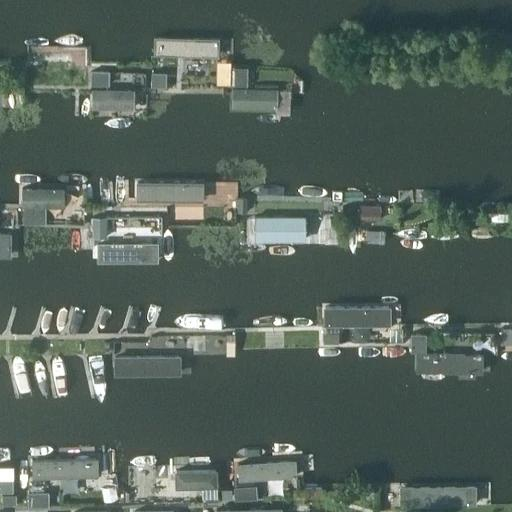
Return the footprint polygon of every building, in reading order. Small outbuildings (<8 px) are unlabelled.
[(224,35),(157,33),(156,56),(222,58),(224,35)] [(73,52),(31,52),(31,67),(72,67),(73,52)] [(234,66),(234,84),(247,85),(247,67),(234,66)] [(109,70),(91,70),(91,84),(109,84),(109,70)] [(166,72),(151,71),(151,85),(165,85),(166,72)] [(275,89),(232,88),(232,104),(275,106),(275,89)] [(131,90),(90,90),(90,108),(131,108),(131,90)] [(202,184),(136,184),(136,199),(202,199),(202,184)] [(20,205),(62,205),(62,187),(19,188),(20,205)] [(237,211),(237,198),(229,199),(229,211),(237,211)] [(247,199),(237,199),(238,210),(247,210),(247,199)] [(352,212),(351,219),(379,219),(379,206),(357,206),(357,212),(352,212)] [(36,211),(22,211),(22,221),(36,222),(36,211)] [(491,212),(490,221),(508,221),(508,212),(491,212)] [(106,216),(93,216),(93,236),(106,236),(106,216)] [(303,217),(253,217),(254,240),(304,240),(303,217)] [(9,232),(0,232),(0,254),(8,254),(9,232)] [(155,243),(96,243),(96,261),(155,262),(155,243)] [(389,307),(322,307),(323,324),(389,325),(389,307)] [(337,330),(325,330),(325,341),(337,341),(337,330)] [(511,330),(503,331),(503,344),(511,344),(511,330)] [(235,334),(225,334),(225,357),(235,357),(235,334)] [(413,334),(413,350),(428,350),(427,335),(413,334)] [(481,354),(414,353),(414,372),(481,373),(481,354)] [(178,357),(113,356),(112,374),(179,374),(178,357)] [(96,458),(29,460),(29,477),(96,475),(96,458)] [(294,461),(237,462),(237,479),(295,478),(294,461)] [(11,467),(0,467),(0,493),(11,493),(11,467)] [(149,470),(110,470),(110,487),(149,487),(149,470)] [(215,470),(176,470),(176,487),(215,487),(215,470)] [(47,482),(26,483),(26,496),(46,496),(47,482)] [(476,484),(399,484),(399,504),(476,503),(476,484)] [(253,486),(233,487),(233,498),(253,498),(253,486)]
